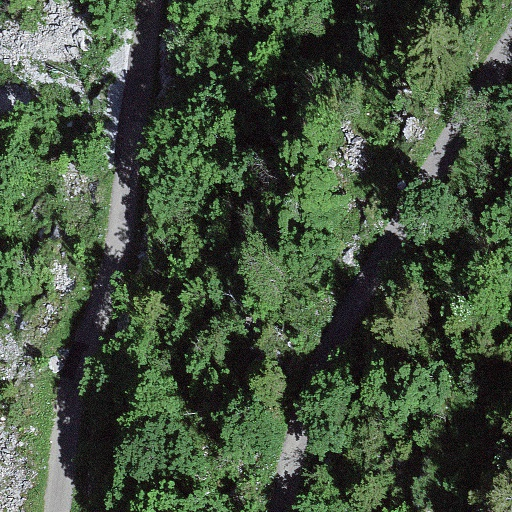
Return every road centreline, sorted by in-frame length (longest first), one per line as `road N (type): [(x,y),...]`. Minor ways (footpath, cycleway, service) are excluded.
road 1 (unclassified): [(162,0),(129,227),(83,387),(69,511)]
road 2 (unclassified): [(291,511),(321,422),(511,64)]
